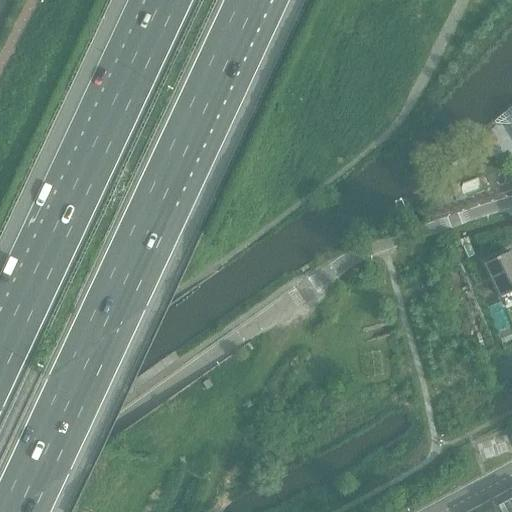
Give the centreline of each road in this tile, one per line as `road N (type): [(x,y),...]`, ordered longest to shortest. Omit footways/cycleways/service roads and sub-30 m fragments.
road 1 (motorway): [(7,511),(252,0)]
road 2 (unclassified): [(511,204),(349,264),(139,409)]
road 3 (motorway): [(167,0),(0,360)]
road 4 (track): [(303,295),(302,324),(172,456),(134,511)]
road 5 (unclassified): [(0,507),(139,409)]
